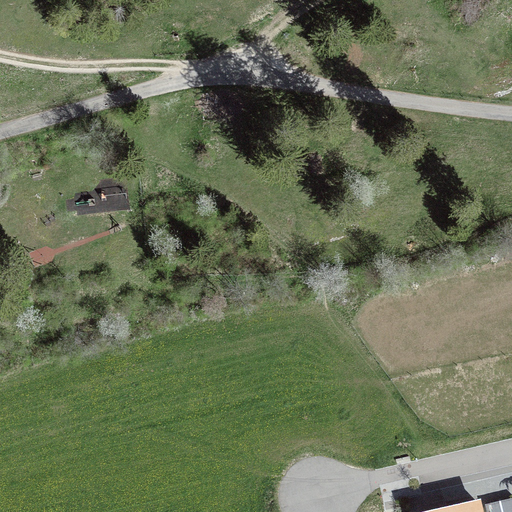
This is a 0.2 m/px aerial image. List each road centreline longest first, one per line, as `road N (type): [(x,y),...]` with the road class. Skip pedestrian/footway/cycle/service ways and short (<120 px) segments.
road 1 (residential): [(0,137),(238,73),(401,106),(511,114)]
road 2 (track): [(238,73),(95,70),(0,58)]
road 3 (residential): [(511,453),(320,494)]
